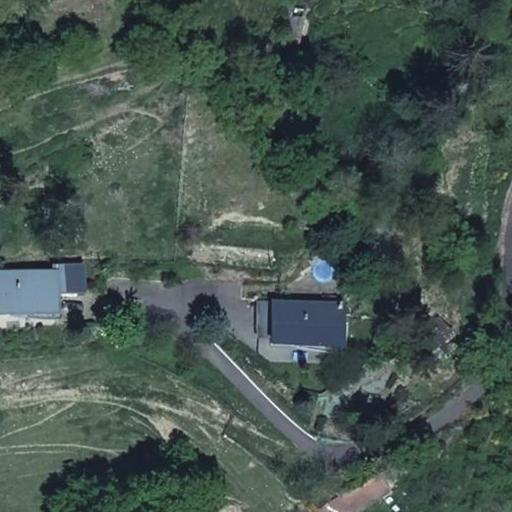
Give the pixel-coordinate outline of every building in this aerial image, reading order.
[(0,314),(54,314),(54,293),(81,293),(81,266),(52,266),(52,273),(0,273),(0,314)] [(270,345),(338,347),(339,305),(258,301),(257,325),(270,325),(270,338),(270,345)] [(256,338),(270,338),(270,325),(257,325),(256,338)] [(428,325),(416,336),(430,352),(443,341),(428,325)] [(364,506),(382,494),(376,485),(357,497),(364,506)] [(337,511),(332,501),(315,511),(337,511)]
